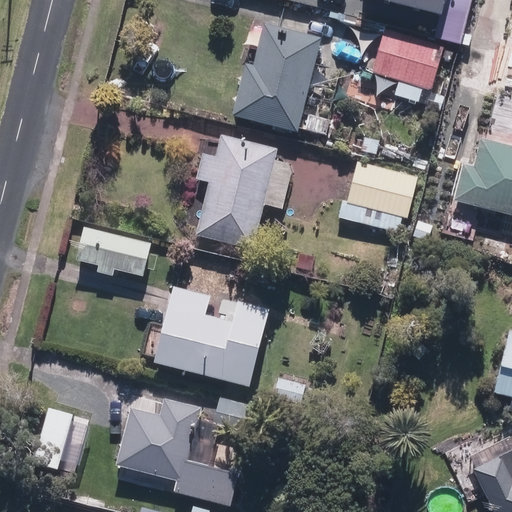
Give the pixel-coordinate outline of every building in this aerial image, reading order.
[(438,37),(465,44),(475,0),(396,0),(444,12),(438,37)] [(379,61),(438,79),(447,46),(389,28),(379,61)] [(237,115),(302,132),(321,55),(265,41),(259,66),(250,64),(237,115)] [(470,88),(499,95),(508,55),(479,48),(470,88)] [(430,106),(442,111),(448,97),(436,91),(430,106)] [(458,201),(511,213),(511,140),(486,134),(478,166),(468,164),(458,201)] [(200,235),(257,249),(267,205),(285,209),(294,170),(286,157),(279,155),(280,149),(224,136),(219,157),(208,155),(202,179),(212,182),(200,235)] [(349,202),(410,217),(420,176),(360,160),(349,202)] [(72,218),(124,232),(130,207),(79,193),(72,218)] [(155,240),(89,224),(81,259),(103,264),(101,270),(119,274),(120,268),(147,275),(155,240)] [(236,320),(209,313),(214,292),(179,283),(160,360),(254,384),(274,307),(241,299),(236,320)] [(511,394),(511,329),(498,391),(511,394)] [(314,384),(282,375),(276,396),(308,405),(314,384)] [(134,405),(121,463),(180,476),(177,489),(234,501),(241,470),(192,459),(204,405),(168,397),(165,412),(134,405)] [(257,400),(221,398),(219,425),(255,427),(257,400)] [(511,511),(511,450),(477,468),(498,511),(511,511)] [(229,511),(193,503),(190,511),(229,511)]
